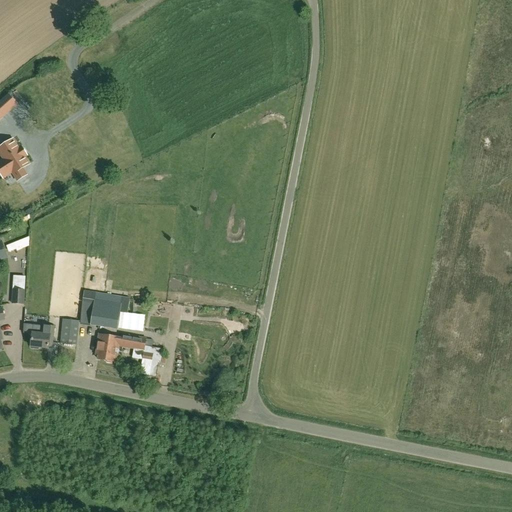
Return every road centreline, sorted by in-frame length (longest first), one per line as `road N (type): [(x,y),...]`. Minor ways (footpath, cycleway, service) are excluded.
road 1 (unclassified): [(249,416),(312,77),(312,0)]
road 2 (unclassified): [(249,416),(511,469)]
road 3 (unclassified): [(0,378),(60,378),(249,416)]
